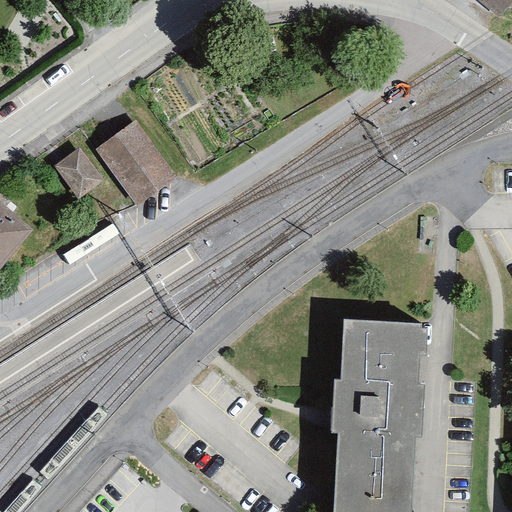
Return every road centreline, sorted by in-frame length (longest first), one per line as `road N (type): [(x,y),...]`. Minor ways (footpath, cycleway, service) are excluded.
road 1 (residential): [(511,146),(480,152),(351,228),(252,306),(55,511)]
road 2 (secondary): [(0,142),(191,0)]
